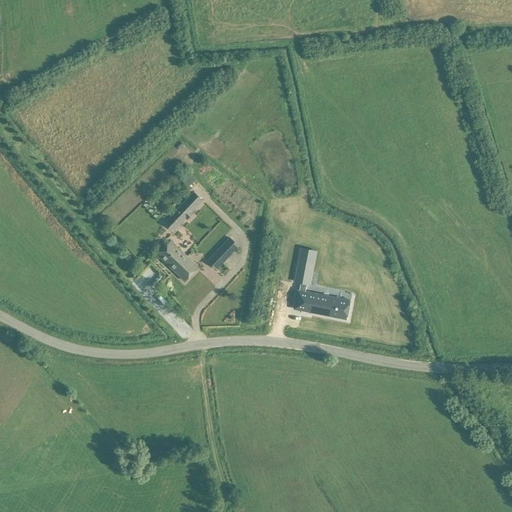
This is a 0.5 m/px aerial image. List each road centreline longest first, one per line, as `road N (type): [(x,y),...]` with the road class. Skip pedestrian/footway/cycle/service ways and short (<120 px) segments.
road 1 (unclassified): [(379,360),(232,340),(94,353),(42,338),(0,314)]
road 2 (track): [(216,511),(222,482),(199,344)]
road 3 (unclassified): [(379,360),(511,367)]
